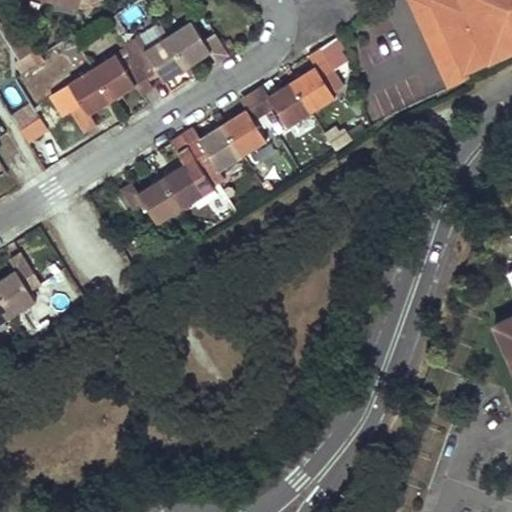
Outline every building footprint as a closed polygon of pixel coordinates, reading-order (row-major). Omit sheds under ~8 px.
[(0,0),(0,24),(21,57),(34,48),(3,0),(0,0)] [(50,0),(52,1),(79,8),(81,0),(50,0)] [(407,0),(448,88),(471,78),(466,68),(435,0),(407,0)] [(511,0),(435,0),(466,68),(511,47),(511,0)] [(158,72),(165,82),(212,51),(205,41),(192,20),(145,51),(137,38),(126,45),(141,68),(148,78),(158,72)] [(212,51),(218,61),(229,54),(216,34),(205,41),(212,51)] [(275,106),(288,126),(336,96),(323,75),(334,68),(321,47),(310,55),(316,65),(269,95),(275,106)] [(83,104),(89,114),(137,84),(144,95),(154,88),(148,78),(141,68),(131,75),(117,53),(70,84),(83,104)] [(248,109),(255,119),(275,106),(269,95),(262,85),(241,98),(248,109)] [(29,140),(49,127),(30,99),(10,112),(29,140)] [(72,110),(85,132),(96,125),(89,114),(83,104),(72,110)] [(209,176),(220,169),(268,140),(255,119),(248,109),(200,138),(194,128),(183,134),(190,145),(203,166),(209,176)] [(186,162),(193,172),(203,166),(190,145),(179,152),(186,162)] [(145,203),(158,223),(206,193),(193,172),(186,162),(139,192),(139,193),(145,203)] [(132,181),(121,188),(134,209),(145,203),(139,193),(139,192),(132,181)] [(17,269),(24,279),(35,272),(21,252),(11,258),(17,269)] [(24,279),(17,269),(0,280),(0,323),(8,318),(37,300),(24,279)] [(511,317),(495,325),(507,352),(511,350),(511,353),(511,317)]
